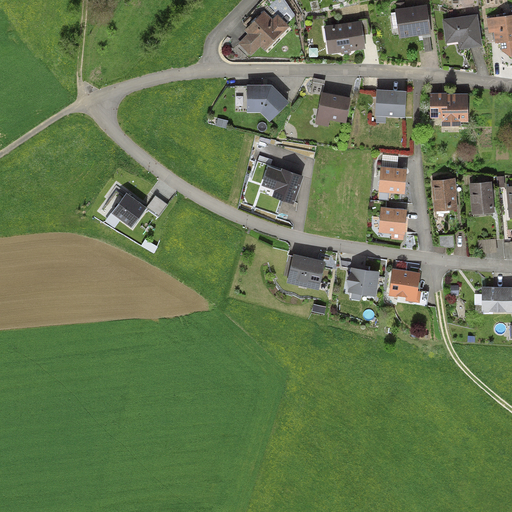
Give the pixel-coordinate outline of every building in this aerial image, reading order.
[(427,5),(395,9),(396,12),(398,28),(399,38),(423,35),(430,34),(431,34),(427,5)] [(273,19),(264,10),(244,30),(248,34),(238,43),(251,56),(261,46),(265,51),(290,26),(278,14),(273,19)] [(478,14),(442,19),(446,43),(458,42),(459,49),(483,46),(478,14)] [(511,14),(487,18),(489,33),(494,32),(495,43),(500,43),(502,51),(511,58),(511,57),(511,14)] [(367,20),(361,21),(364,35),(370,34),(367,20)] [(329,54),(341,52),(342,54),(351,53),(351,51),(366,49),(364,35),(361,21),(324,26),(329,54)] [(431,37),(430,34),(423,35),(425,52),(432,51),(430,37),(431,37)] [(247,85),(247,112),(260,113),(270,122),(289,102),(272,85),(247,85)] [(407,91),(377,89),(375,116),(376,116),(376,122),(386,123),(386,117),(405,118),(407,91)] [(351,98),(322,92),(315,124),(329,127),(330,120),(346,123),(351,98)] [(447,93),(429,93),(430,119),(442,118),(442,126),(461,126),(461,122),(468,122),(468,93),(447,93)] [(218,118),(216,125),(227,128),(229,121),(218,118)] [(383,154),(382,167),(397,168),(398,156),(383,154)] [(281,170),(268,166),(262,185),(275,190),(272,197),(294,204),(304,175),(282,168),(281,170)] [(382,167),(380,167),(379,192),(380,192),(389,193),(405,194),(407,169),(397,168),(382,167)] [(455,178),(432,181),(435,211),(458,209),(457,195),(455,178)] [(492,181),(469,184),(472,214),(495,212),(492,181)] [(389,200),(389,193),(380,192),(379,200),(389,200)] [(147,208),(127,193),(111,213),(131,228),(147,208)] [(155,196),(147,208),(159,217),(168,205),(155,196)] [(407,209),(381,207),(379,233),(392,234),(391,239),(404,240),(404,235),(405,235),(407,209)] [(158,247),(145,239),(141,246),(154,254),(158,247)] [(326,261),(294,254),(287,283),(319,290),(326,261)] [(380,271),(351,268),(351,272),(346,280),(349,288),(348,292),(352,293),(351,299),(361,300),(361,295),(376,296),(380,271)] [(421,272),(393,268),(389,296),(398,297),(398,296),(406,297),(405,301),(420,303),(422,291),(418,291),(421,272)] [(511,287),(482,287),(482,294),(482,305),(482,312),(511,312),(511,287)] [(326,307),(314,304),(312,311),(325,314),(326,307)]
